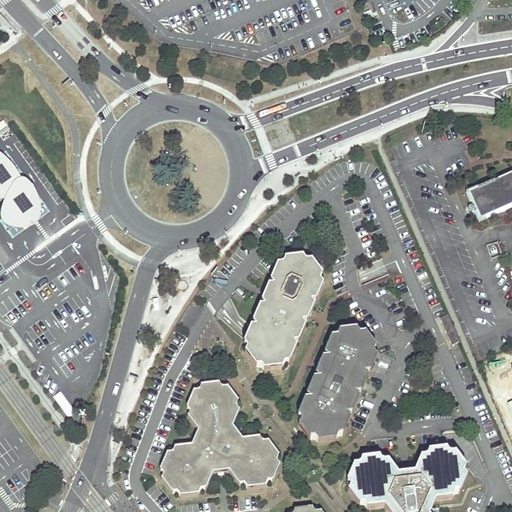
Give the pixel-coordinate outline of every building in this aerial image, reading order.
[(511,175),(468,194),(479,220),(511,205),(511,175)] [(304,262),(301,258),(283,260),(281,266),(276,266),(269,281),(272,286),(267,286),(264,294),(261,301),(264,306),(258,307),(252,322),(255,327),(250,328),(243,343),(245,348),(243,353),(254,367),(259,366),(263,371),(281,368),(283,364),(288,362),(295,348),(292,343),(297,342),(304,327),(300,322),(306,321),(309,314),(312,307),(309,301),(314,301),(321,286),(318,281),(320,276),(309,262),(304,262)] [(457,341),(446,315),(439,318),(450,344),(457,341)] [(330,337),(323,354),(326,358),(321,358),(318,366),(314,375),(317,378),(312,379),(305,396),(309,399),(304,399),(297,416),(300,421),(298,425),(309,440),(314,440),(317,444),(335,441),(338,436),(343,436),(350,419),(347,416),(351,415),(359,398),(355,395),(360,394),(365,386),(367,378),(364,374),(369,374),(376,357),(373,353),(375,348),(364,333),(359,333),(355,329),(337,332),(335,336),(330,337)] [(197,431),(191,446),(173,448),(174,449),(172,453),(171,453),(171,454),(168,454),(167,453),(159,470),(161,471),(163,473),(162,475),(163,475),(162,479),(161,480),(172,494),(173,493),(177,493),(177,494),(178,494),(180,496),(180,498),(198,496),(198,494),(200,491),(201,490),(202,490),(205,490),(212,474),(217,474),(221,473),(223,473),(229,472),(239,486),(240,486),(243,485),(244,486),(245,486),(247,489),(247,490),(265,488),(265,487),(266,483),(268,483),(268,482),(272,482),(273,482),(280,465),(279,464),(277,462),(277,461),(276,460),(278,457),(279,456),(268,441),(267,442),(264,443),(263,441),(262,442),(260,439),(259,438),(242,440),(237,433),(233,427),(240,411),(238,411),(236,408),(237,407),(236,406),(237,403),(238,402),(227,387),(226,388),(223,389),(222,388),(221,388),(219,385),(219,384),(201,386),(201,387),(200,390),(198,390),(197,392),(194,392),(193,392),(186,408),(187,408),(189,411),(189,413),(190,414),(188,416),(187,417),(197,431)] [(465,470),(455,455),(449,455),(446,451),(429,454),(427,458),(421,459),(414,474),(407,475),(398,476),(388,462),(383,463),(380,459),(361,461),(360,466),(354,467),(347,483),(350,487),(348,491),(359,506),(364,505),(367,509),(384,508),(387,511),(430,511),(435,502),(452,500),(454,495),(458,495),(466,479),(463,474),(465,470)]
